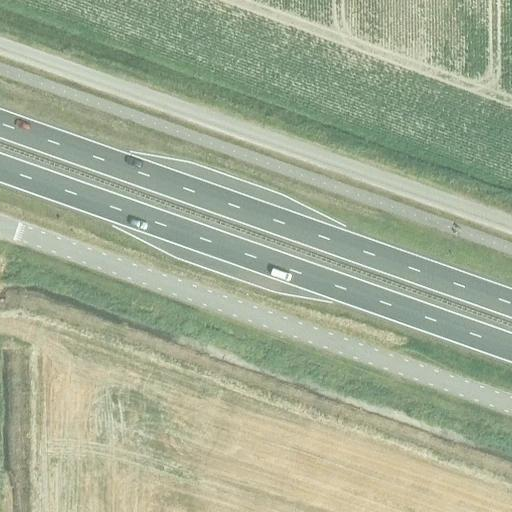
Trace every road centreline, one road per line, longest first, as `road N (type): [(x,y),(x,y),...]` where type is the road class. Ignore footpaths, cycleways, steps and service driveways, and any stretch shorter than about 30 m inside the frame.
road 1 (trunk): [(511,305),(0,121)]
road 2 (unclassified): [(0,224),(511,405)]
road 3 (unclassified): [(511,224),(0,43)]
road 4 (trunk): [(0,168),(511,348)]
